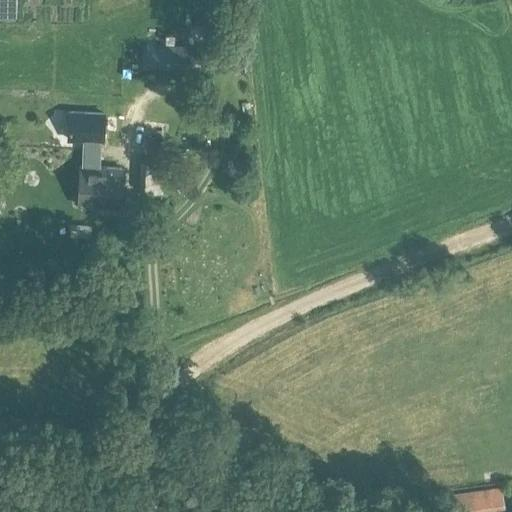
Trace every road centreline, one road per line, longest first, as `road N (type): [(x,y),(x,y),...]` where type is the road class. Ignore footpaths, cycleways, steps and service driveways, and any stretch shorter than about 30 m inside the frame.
road 1 (track): [(511,228),(301,305),(216,352),(146,409)]
road 2 (unclassified): [(146,409),(13,511)]
